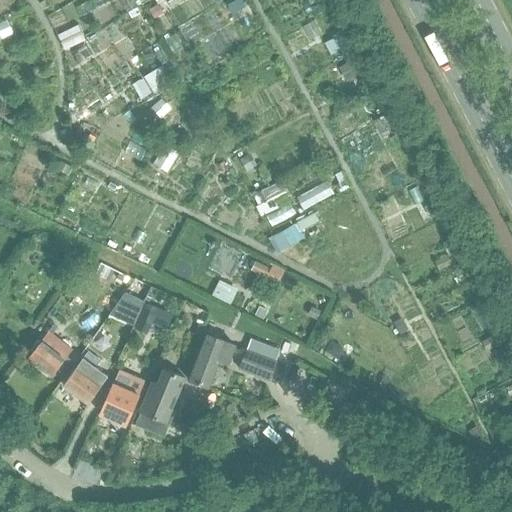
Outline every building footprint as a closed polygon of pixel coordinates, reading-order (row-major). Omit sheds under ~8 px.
[(81,22),(61,33),(69,49),(89,38),(81,22)] [(154,89),(173,83),(167,64),(148,70),(154,89)] [(154,102),(162,116),(173,110),(165,96),(154,102)] [(330,178),(300,195),(307,208),(337,190),(330,178)] [(263,213),(278,209),(274,196),(289,192),(286,180),(256,189),(263,213)] [(305,232),(324,221),(317,210),(298,221),(305,232)] [(272,235),(280,249),(305,236),(296,221),(272,235)] [(218,293),(231,299),(237,285),(224,280),(218,293)] [(109,315),(133,326),(143,302),(124,293),(109,315)] [(28,358),(51,377),(72,349),(48,331),(28,358)] [(217,371),(215,370),(218,360),(228,364),(235,346),(206,334),(188,381),(208,388),(209,385),(213,386),(218,384),(220,378),(219,374),(217,371)] [(246,350),(238,369),(268,380),(276,362),(280,350),(250,338),(246,350)] [(63,385),(87,403),(107,376),(95,368),(100,360),(88,351),(63,385)] [(166,423),(184,377),(164,369),(158,384),(152,382),(134,425),(164,437),(169,424),(166,423)] [(145,382),(133,377),(118,370),(100,413),(126,424),(145,382)] [(100,483),(106,464),(92,460),(86,478),(100,483)]
